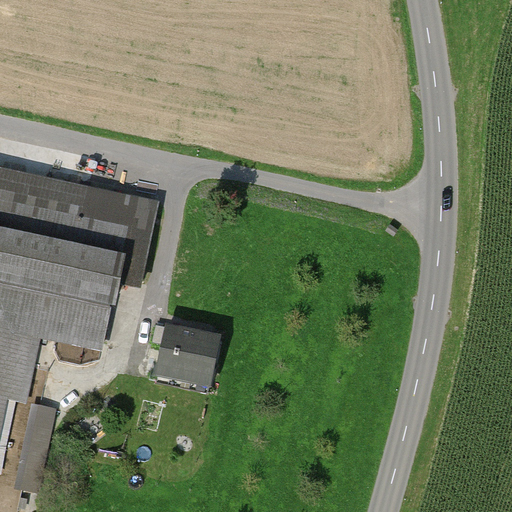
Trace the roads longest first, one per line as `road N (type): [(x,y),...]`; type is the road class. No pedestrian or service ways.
road 1 (tertiary): [(422,0),(441,169),(435,294),(383,511)]
road 2 (track): [(441,213),(0,124)]
